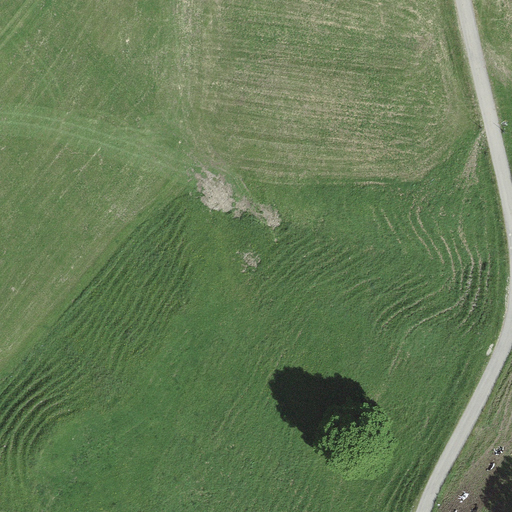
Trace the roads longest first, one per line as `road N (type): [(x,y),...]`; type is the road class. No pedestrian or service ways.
road 1 (track): [(463,0),(511,256)]
road 2 (track): [(511,321),(420,511)]
